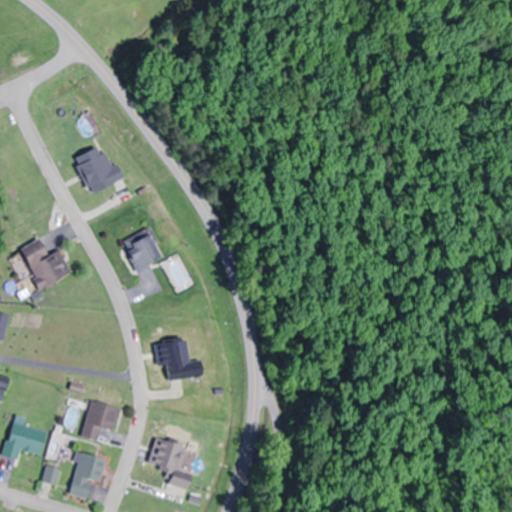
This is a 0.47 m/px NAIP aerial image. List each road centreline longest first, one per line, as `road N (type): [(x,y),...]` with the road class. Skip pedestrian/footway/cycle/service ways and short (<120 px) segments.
road 1 (tertiary): [(216,511),(248,362),(237,279),(132,109),(26,0)]
road 2 (residential): [(83,51),(105,134),(157,262),(178,477),(168,511)]
road 3 (residential): [(85,511),(0,207)]
road 4 (residential): [(248,362),(277,424),(277,511)]
